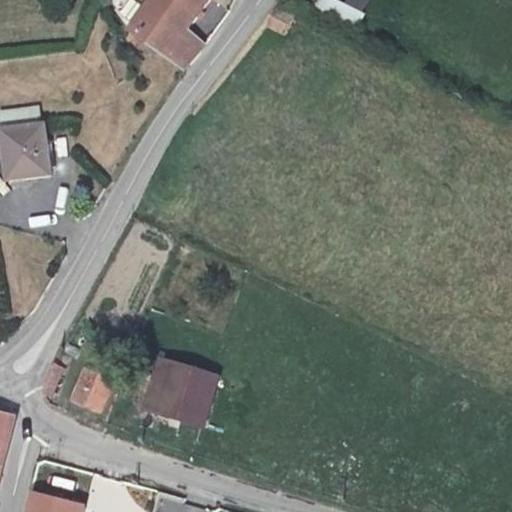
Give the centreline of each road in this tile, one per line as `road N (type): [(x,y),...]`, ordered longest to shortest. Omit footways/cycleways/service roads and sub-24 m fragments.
road 1 (residential): [(260,0),(188,89),(35,346),(6,371)]
road 2 (unclassified): [(37,421),(129,463),(293,511)]
